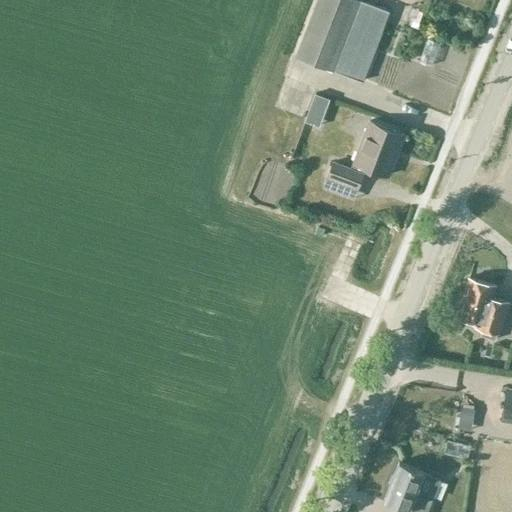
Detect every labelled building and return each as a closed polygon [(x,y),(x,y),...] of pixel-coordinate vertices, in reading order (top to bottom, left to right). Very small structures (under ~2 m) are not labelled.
[(399,28),(385,23),(390,11),(359,0),(318,0),(298,55),(364,80),(363,82),(389,91),(399,61),(389,56),(399,28)] [(316,92),(305,121),(319,126),(329,97),(316,92)] [(406,133),(369,119),(350,166),(333,160),(322,188),(354,200),(365,172),(363,171),(364,167),(389,177),(406,133)] [(509,298),(492,294),(495,282),(470,275),(459,314),(478,319),(477,323),(484,324),(482,332),(498,336),(500,328),(501,329),(509,298)] [(511,387),(507,387),(502,419),(511,420),(511,387)] [(466,419),(478,421),(482,398),(471,396),(466,419)] [(398,460),(382,501),(409,511),(411,511),(427,511),(433,497),(441,477),(425,471),(398,460)]
